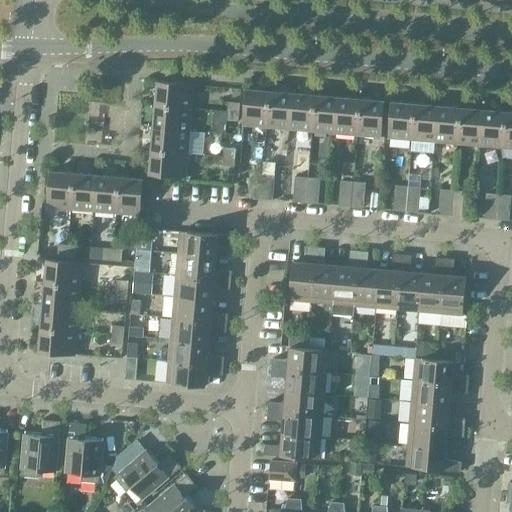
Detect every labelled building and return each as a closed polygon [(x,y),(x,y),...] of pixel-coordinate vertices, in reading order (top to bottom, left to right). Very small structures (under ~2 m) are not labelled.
[(158,82),(156,105),(192,108),(194,85),(158,82)] [(267,128),(270,92),(247,90),(243,126),(267,128)] [(270,92),(267,128),(289,130),(292,94),(270,92)] [(292,94),(289,130),(312,132),(315,96),(292,94)] [(338,98),(315,96),(312,132),(335,134),(338,98)] [(338,98),(335,134),(358,136),(361,100),(338,98)] [(361,100),(358,136),(381,138),(384,102),(361,100)] [(229,103),(228,112),(240,113),(240,104),(229,103)] [(412,140),(415,105),(392,103),(389,138),(412,140)] [(156,105),(154,128),(190,131),(192,108),(156,105)] [(412,140),(435,142),(438,107),(415,105),(412,140)] [(438,107),(435,142),(458,144),(461,109),(438,107)] [(458,144),(480,146),(484,111),(461,109),(458,144)] [(506,113),(484,111),(480,146),(503,148),(506,113)] [(227,121),(239,122),(240,113),(228,112),(227,121)] [(511,113),(506,113),(503,148),(511,149),(511,113)] [(154,128),(152,151),(188,154),(190,131),(154,128)] [(224,157),(236,158),(236,149),(225,148),(224,157)] [(188,154),(152,151),(150,174),(186,177),(188,154)] [(223,166),(235,167),(236,158),(224,157),(223,166)] [(48,208),(71,210),(75,174),(51,172),(48,208)] [(248,198),(260,199),(263,174),(250,173),(248,198)] [(71,210),(94,212),(97,176),(75,174),(71,210)] [(260,199),(273,200),(275,175),(263,174),(260,199)] [(94,212),(117,214),(120,178),(97,176),(94,212)] [(293,202),(306,203),(308,178),(296,177),(293,202)] [(120,178),(117,214),(140,216),(143,180),(120,178)] [(306,203),(318,204),(321,179),(308,178),(306,203)] [(339,206),(351,207),(354,182),(341,181),(339,206)] [(354,182),(351,207),(364,208),(366,183),(354,182)] [(394,211),(406,212),(408,187),(396,186),(394,211)] [(406,212),(419,213),(421,188),(408,187),(406,212)] [(439,215),(452,216),(454,191),(441,190),(439,215)] [(454,191),(452,216),(464,217),(466,192),(454,191)] [(484,219),(497,220),(499,195),(486,194),(484,219)] [(499,195),(497,220),(509,221),(511,196),(499,195)] [(180,232),(178,254),(216,257),(217,245),(234,246),(235,236),(180,232)] [(58,256),(67,257),(68,245),(59,245),(58,256)] [(67,257),(76,258),(77,246),(68,245),(67,257)] [(290,301),(312,302),(316,248),(307,247),(306,264),(293,263),(290,301)] [(312,302),(333,304),(337,266),(324,265),(325,248),(316,248),(312,302)] [(104,260),(113,261),(114,249),(105,249),(104,260)] [(113,261),(122,262),(123,250),(114,249),(113,261)] [(333,304),(355,306),(359,251),(350,251),(349,268),(337,266),(333,304)] [(355,306),(376,308),(380,270),(367,269),(368,252),(359,251),(355,306)] [(178,254),(177,275),(231,280),(232,271),(215,270),(216,257),(178,254)] [(376,308),(398,310),(402,255),(393,254),(392,271),(380,270),(376,308)] [(398,310),(419,312),(423,274),(410,273),(412,256),(402,255),(398,310)] [(419,312),(441,314),(446,259),(439,258),(437,275),(423,274),(419,312)] [(446,259),(441,314),(463,316),(466,278),(453,277),(455,260),(446,259)] [(47,260),(45,284),(81,287),(83,263),(47,260)] [(177,275),(175,297),(212,300),(214,288),(230,289),(231,280),(177,275)] [(117,290),(128,291),(129,282),(117,281),(117,290)] [(45,284),(43,306),(79,309),(81,287),(45,284)] [(116,299),(127,300),(128,291),(117,290),(116,299)] [(175,297),(173,318),(227,323),(228,314),(211,313),(212,300),(175,297)] [(43,306),(41,329),(77,332),(79,309),(43,306)] [(173,318),(171,340),(209,343),(210,331),(227,332),(227,323),(173,318)] [(113,335),(124,336),(125,327),(113,326),(113,335)] [(77,332),(41,329),(39,352),(75,355),(77,332)] [(124,336),(113,335),(112,344),(123,345),(124,336)] [(171,340),(169,362),(224,366),(225,357),(208,356),(209,343),(171,340)] [(273,359),(272,368),(327,373),(329,351),(291,347),(290,361),(273,359)] [(416,358),(414,380),(469,385),(469,376),(452,375),(454,361),(416,358)] [(224,366),(169,362),(167,384),(205,387),(206,374),(223,375),(224,366)] [(288,379),(287,391),(325,395),(327,373),(272,368),(271,377),(288,379)] [(414,380),(412,402),(450,406),(451,393),(468,394),(469,385),(414,380)] [(323,416),(325,395),(287,391),(286,404),(269,402),(268,411),(323,416)] [(410,423),(465,428),(466,419),(449,418),(450,406),(412,402),(410,423)] [(321,437),(323,416),(268,411),(268,420),(285,422),(283,434),(321,437)] [(44,421),(43,433),(25,432),(21,476),(39,478),(40,471),(56,472),(61,422),(44,421)] [(83,474),(82,482),(105,484),(115,457),(102,456),(104,439),(86,437),(87,424),(70,423),(66,473),(83,474)] [(465,428),(410,423),(408,445),(446,448),(447,436),(464,437),(465,428)] [(0,474),(4,475),(8,430),(0,429),(0,474)] [(321,437),(283,434),(282,447),(265,445),(265,455),(319,460),(321,437)] [(362,441),(351,440),(350,451),(361,452),(362,441)] [(446,448),(408,445),(406,467),(461,472),(462,462),(445,461),(446,448)] [(149,449),(115,477),(126,491),(132,487),(143,500),(181,467),(171,455),(161,463),(149,449)] [(298,464),(271,461),(269,479),(296,482),(298,464)] [(149,507),(152,511),(196,511),(200,509),(188,495),(198,487),(187,475),(149,507)] [(293,511),(295,499),(288,498),(285,511),(272,510),(271,511),(293,511)] [(302,511),(301,500),(295,499),(293,511),(302,511)] [(336,511),(338,503),(331,502),(328,511),(336,511)] [(336,511),(345,511),(344,503),(338,503),(336,511)]
